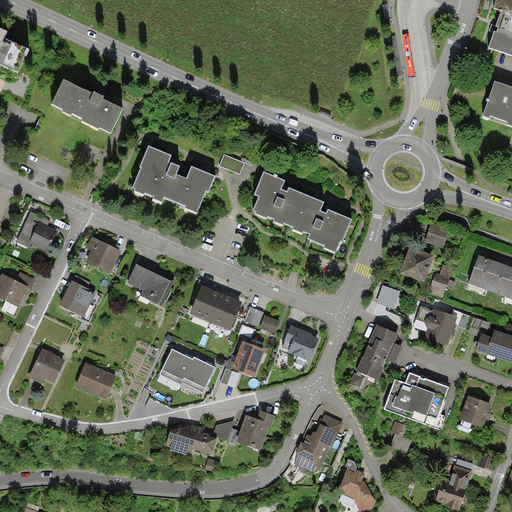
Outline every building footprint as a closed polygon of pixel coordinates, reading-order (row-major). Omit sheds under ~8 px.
[(511,0),(496,0),(493,10),(500,12),(511,15),(511,0)] [(387,6),(380,7),(383,20),(389,19),(387,6)] [(511,15),(500,12),(488,50),(511,57),(511,15)] [(0,65),(19,74),(29,51),(3,39),(6,33),(0,29),(0,65)] [(118,111),(65,83),(52,108),(105,136),(118,111)] [(511,88),(493,83),(482,118),(511,127),(511,88)] [(170,157),(146,148),(130,190),(196,216),(211,177),(190,169),(185,181),(174,177),(177,168),(167,164),(170,157)] [(243,164),(222,156),(218,167),(238,175),(243,164)] [(251,214),(293,231),(307,197),(288,189),(286,194),(280,192),(283,183),(262,174),(253,196),(257,197),(251,214)] [(307,197),(293,231),(308,237),(306,243),(335,255),(349,220),(328,212),(326,216),(318,212),(322,203),(307,197)] [(47,221),(28,213),(16,243),(27,248),(28,244),(44,251),(53,230),(45,226),(47,221)] [(449,230),(431,225),(426,243),(443,249),(449,230)] [(121,250),(92,238),(88,248),(92,251),(87,262),(111,273),(121,250)] [(431,267),(434,257),(409,248),(400,275),(425,283),(431,267)] [(511,269),(504,267),(477,257),(467,284),(511,300),(511,269)] [(170,280),(136,265),(128,283),(142,290),(140,295),(159,304),(170,280)] [(440,276),(435,274),(429,293),(443,298),(446,288),(453,290),(456,282),(450,280),(454,269),(443,265),(440,276)] [(14,281),(0,275),(0,299),(20,309),(33,280),(17,273),(14,281)] [(93,293),(69,282),(58,307),(82,318),(93,293)] [(211,322),(222,295),(201,287),(190,313),(211,322)] [(240,302),(222,295),(211,322),(229,329),(240,302)] [(452,318),(422,306),(417,319),(426,323),(425,324),(427,328),(429,329),(425,339),(449,348),(453,337),(455,338),(459,327),(465,329),(470,317),(455,311),(452,318)] [(263,312),(250,307),(245,321),(258,326),(263,312)] [(277,322),(265,317),(260,329),(273,333),(277,322)] [(489,324),(474,318),(469,332),(481,337),(482,336),(484,337),(489,324)] [(399,335),(376,326),(358,371),(378,379),(386,360),(395,364),(402,348),(395,345),(399,335)] [(316,338),(289,328),(280,350),(308,360),(316,338)] [(511,363),(511,338),(508,337),(495,332),(492,340),(484,337),(482,336),(481,337),(476,352),(511,363)] [(264,349),(243,341),(233,369),(254,376),(264,349)] [(193,359),(172,349),(162,370),(183,380),(184,377),(193,359)] [(62,361),(41,351),(28,379),(40,385),(43,380),(52,384),(62,361)] [(194,356),(193,359),(184,377),(205,387),(215,366),(194,356)] [(115,376),(86,364),(76,388),(105,400),(115,376)] [(239,374),(226,370),(221,383),(234,388),(239,374)] [(364,378),(355,374),(350,385),(360,389),(364,378)] [(439,415),(449,388),(422,379),(409,374),(405,384),(395,380),(384,410),(441,430),(445,417),(439,415)] [(491,405),(468,398),(461,421),(483,428),(487,416),(491,405)] [(261,450),(273,415),(263,411),(259,420),(246,415),(237,442),(261,450)] [(332,447),(343,423),(324,416),(316,433),(312,433),(311,436),(308,435),(304,443),(300,442),(291,461),(292,464),(295,467),(301,466),(315,473),(319,472),(330,447),(332,447)] [(219,460),(232,421),(215,426),(213,431),(192,427),(170,432),(165,447),(191,455),(192,451),(219,460)] [(407,427),(395,422),(391,433),(396,435),(391,448),(406,453),(410,441),(403,438),(407,427)] [(496,459),(480,454),(476,466),(492,471),(496,459)] [(214,462),(207,459),(203,470),(211,472),(214,462)] [(355,463),(349,460),(346,468),(350,470),(340,491),(345,494),(344,496),(341,498),(339,502),(343,510),(349,511),(370,511),(375,503),(365,482),(363,481),(365,474),(356,470),(357,468),(355,463)] [(439,492),(436,503),(459,511),(463,498),(471,472),(454,467),(446,494),(439,492)]
